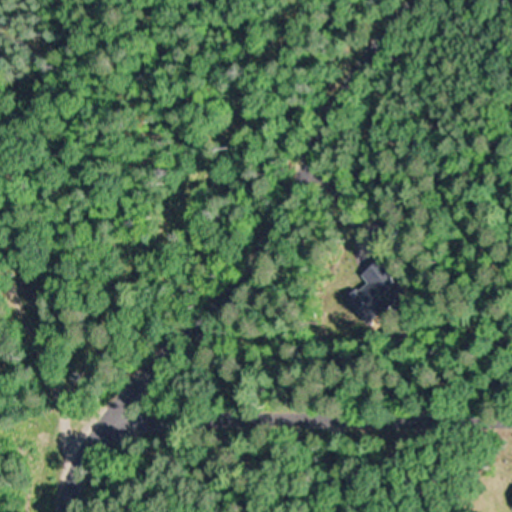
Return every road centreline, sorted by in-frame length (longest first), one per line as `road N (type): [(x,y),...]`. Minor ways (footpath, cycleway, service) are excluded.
road 1 (residential): [(66,511),(116,403),(251,267),(291,210),(362,66),(411,0)]
road 2 (residential): [(511,418),(109,416)]
